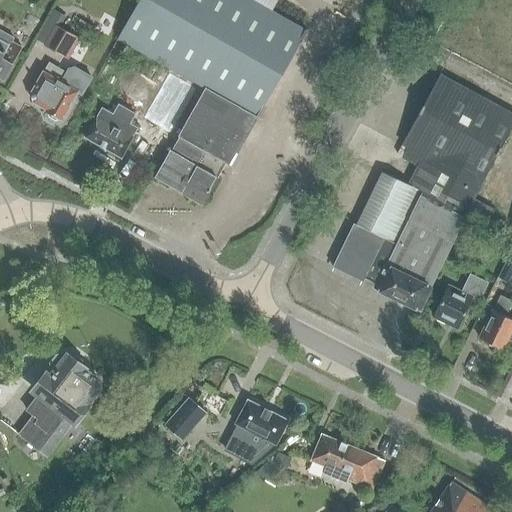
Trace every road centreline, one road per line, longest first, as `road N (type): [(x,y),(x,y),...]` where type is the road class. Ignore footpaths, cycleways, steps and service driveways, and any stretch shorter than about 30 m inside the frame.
road 1 (unclassified): [(249,302),(408,0)]
road 2 (tertiary): [(511,445),(249,302)]
road 3 (tertiary): [(249,302),(101,227),(46,212),(6,214)]
